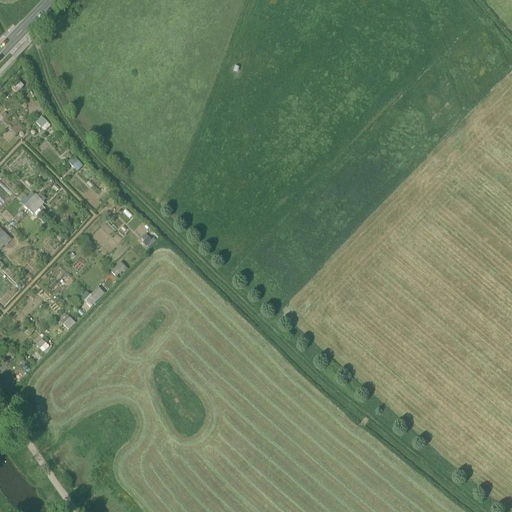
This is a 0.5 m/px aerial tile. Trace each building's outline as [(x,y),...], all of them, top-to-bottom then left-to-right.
[(12,89),(17,93),(23,86),(18,82),(12,89)] [(78,171),(84,165),(75,158),(70,163),(78,171)] [(34,215),(46,203),(32,190),(21,202),(34,215)] [(0,226),(0,243),(4,248),(12,240),(0,226)] [(121,263),(112,273),(119,279),(128,269),(121,263)] [(100,288),(85,302),(91,308),(106,294),(100,288)] [(62,323),(70,330),(77,323),(69,316),(62,323)] [(43,340),(36,346),(46,355),(52,349),(43,340)]
